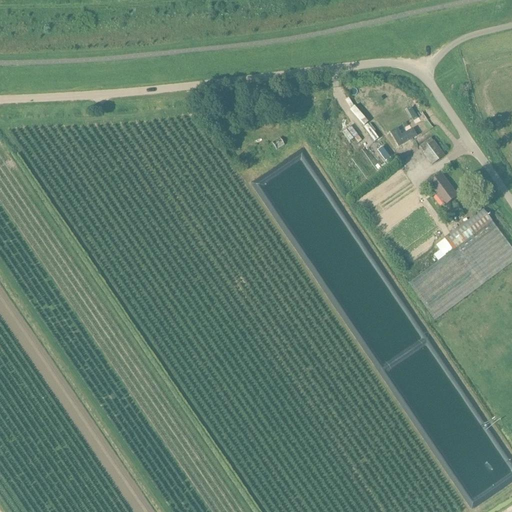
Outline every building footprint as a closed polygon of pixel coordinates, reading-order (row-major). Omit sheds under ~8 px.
[(343,131),(349,142),(358,136),(352,126),(343,131)] [(390,133),(399,147),(417,136),(412,129),(402,136),(397,129),(390,133)] [(434,142),(421,151),(433,165),(445,156),(434,142)] [(442,175),(428,185),(445,207),(458,196),(442,175)] [(409,284),(435,322),(511,263),(511,248),(492,222),(483,210),(468,221),(465,217),(461,220),(464,224),(444,239),(445,239),(439,244),(447,255),(409,284)]
